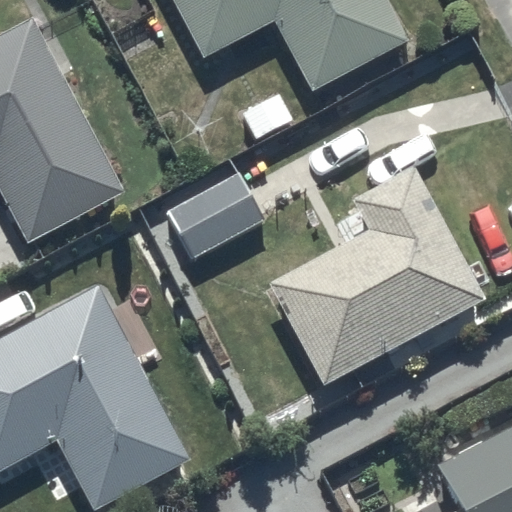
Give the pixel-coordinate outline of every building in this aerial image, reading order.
[(383,0),(171,0),(202,58),(272,20),(310,90),(405,39),(383,0)] [(32,16),(0,32),(0,193),(27,245),(125,194),(32,16)] [(267,280),(321,383),(481,297),(412,167),(350,200),(365,228),(267,280)] [(164,212),(188,257),(262,218),(237,172),(164,212)] [(190,457),(94,282),(0,334),(0,471),(54,441),(92,511),(190,457)] [(511,511),(511,424),(433,466),(455,508),(447,511),(511,511)]
